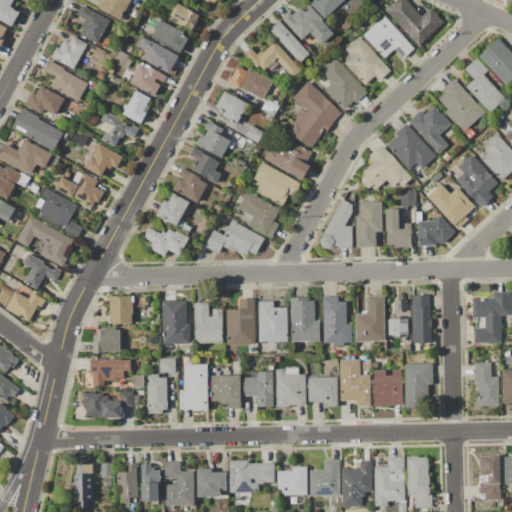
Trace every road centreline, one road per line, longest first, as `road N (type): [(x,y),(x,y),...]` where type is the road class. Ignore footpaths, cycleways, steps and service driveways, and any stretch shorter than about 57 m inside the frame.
road 1 (tertiary): [(265,0),(218,48),(81,298),(34,466)]
road 2 (residential): [(42,439),(511,431)]
road 3 (residential): [(93,274),(511,269)]
road 4 (residential): [(284,274),(355,140),(489,14)]
road 5 (residential): [(457,511),(453,271),(511,216)]
